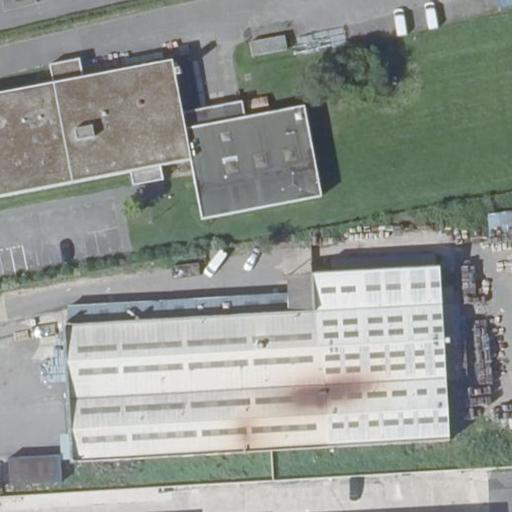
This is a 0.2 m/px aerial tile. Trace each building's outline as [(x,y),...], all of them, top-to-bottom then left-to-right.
[(286,37),(251,44),(254,59),(290,53),(286,37)] [(173,63),(0,96),(0,199),(133,174),(163,168),(192,163),(186,131),(173,63)] [(186,131),(247,120),(243,103),(183,115),(186,131)] [(186,131),(192,163),(203,222),(324,199),(306,108),(247,120),(186,131)] [(163,168),(133,174),(135,188),(166,183),(163,168)] [(288,297),(70,308),(71,327),(65,327),(72,464),(450,442),(447,381),(445,342),(441,268),(312,276),(313,295),(288,297)] [(288,297),(313,295),(312,276),(287,278),(288,297)] [(462,342),(445,342),(447,381),(464,381),(462,342)] [(63,487),(62,457),(9,459),(10,489),(63,487)]
